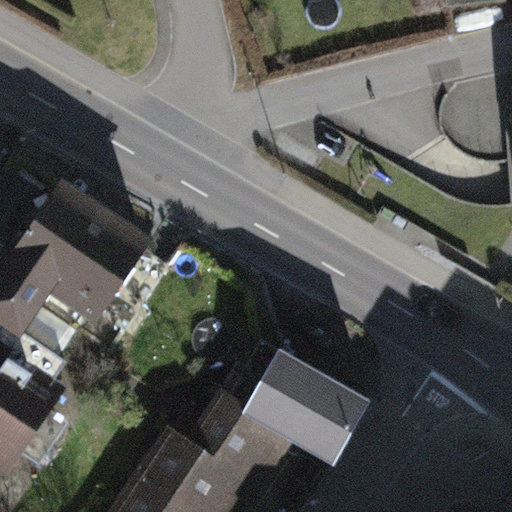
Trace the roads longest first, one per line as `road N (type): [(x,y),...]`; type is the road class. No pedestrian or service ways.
road 1 (secondary): [(460,346),(0,77)]
road 2 (residential): [(460,346),(346,511)]
